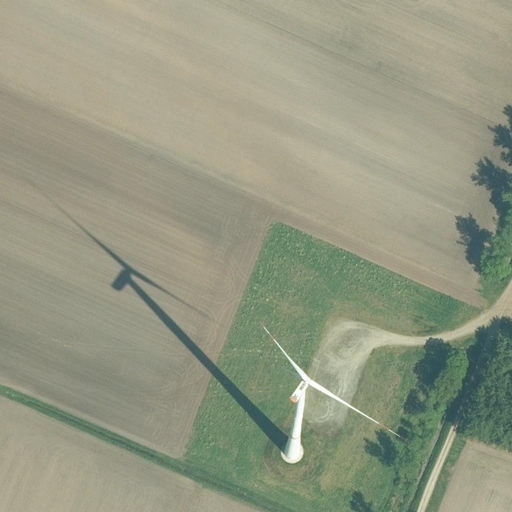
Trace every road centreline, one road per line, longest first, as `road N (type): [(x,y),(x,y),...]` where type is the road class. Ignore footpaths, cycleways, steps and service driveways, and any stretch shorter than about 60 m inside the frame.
road 1 (track): [(419,511),(511,284)]
road 2 (track): [(500,312),(436,341),(356,342),(321,409)]
